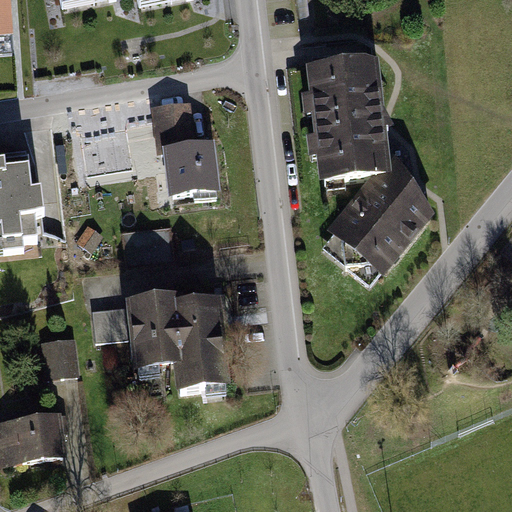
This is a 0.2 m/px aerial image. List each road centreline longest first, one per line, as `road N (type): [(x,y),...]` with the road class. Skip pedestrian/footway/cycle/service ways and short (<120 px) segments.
road 1 (residential): [(256,71),(290,365),(308,422)]
road 2 (residential): [(511,197),(343,398),(308,422)]
road 3 (residential): [(308,422),(51,511)]
road 4 (residential): [(256,71),(0,111)]
